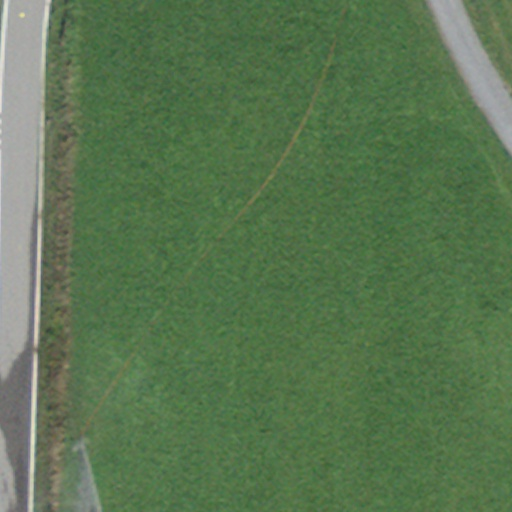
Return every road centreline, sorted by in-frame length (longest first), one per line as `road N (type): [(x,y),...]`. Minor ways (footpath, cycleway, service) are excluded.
road 1 (tertiary): [(31,0),(11,130),(0,511)]
road 2 (track): [(440,0),(476,86),(511,139)]
